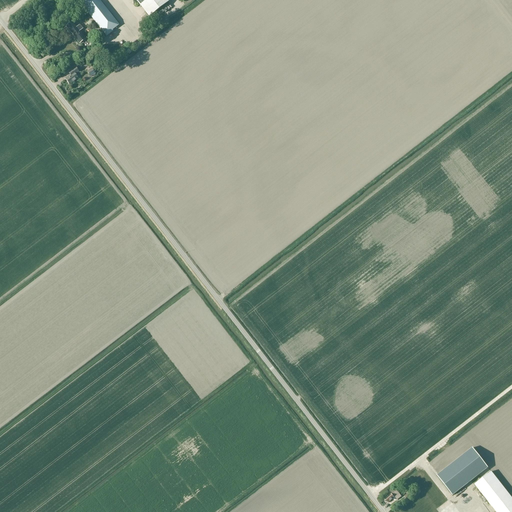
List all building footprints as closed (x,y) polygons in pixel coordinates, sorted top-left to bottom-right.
[(113,30),(115,28),(119,25),(99,0),(82,0),(80,2),(107,36),(113,31),(113,30)] [(168,5),(164,0),(133,0),(148,19),(168,5)] [(80,25),(77,27),(72,21),(66,26),(80,44),(86,39),(80,31),(82,29),(80,25)] [(69,85),(78,78),(76,75),(79,72),(75,67),(68,72),(70,75),(65,79),(69,85)] [(92,68),(87,72),(91,77),(95,73),(92,68)] [(161,308),(177,295),(176,294),(160,306),(161,308)] [(473,448),(437,476),(453,496),(488,468),(473,448)] [(446,453),(453,458),(456,454),(448,449),(446,453)] [(511,511),(511,497),(492,471),(476,484),(496,511),(511,511)] [(391,494),(385,499),(388,503),(394,498),(394,497),(395,497),(397,500),(402,497),(399,493),(397,490),(391,494)] [(453,505),(456,511),(460,511),(461,511),(457,502),(453,505)]
